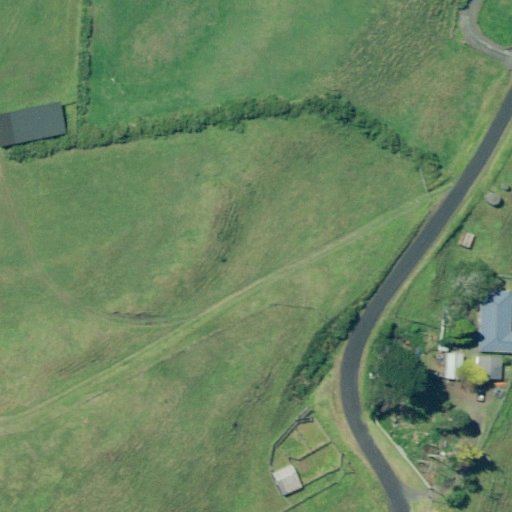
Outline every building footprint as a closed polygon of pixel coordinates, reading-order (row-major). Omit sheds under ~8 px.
[(66,134),(59,105),(8,115),(14,145),(66,134)] [(511,330),(511,331),(511,295),(511,293),(481,292),(478,352),(511,352),(511,330)] [(464,355),(449,354),(448,380),(463,380),(464,355)] [(501,358),(478,357),(477,380),(500,381),(501,358)] [(303,488),(293,466),(275,475),(285,496),(303,488)]
